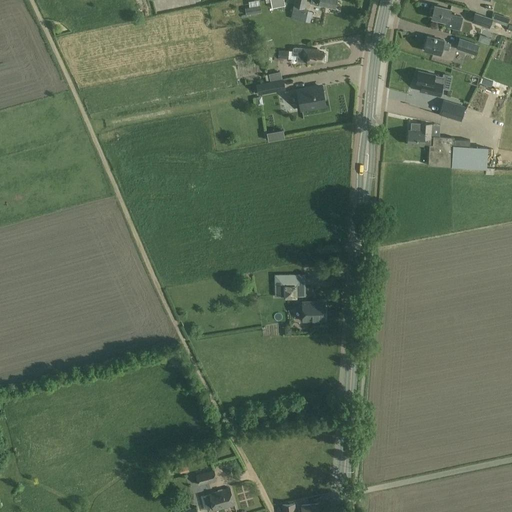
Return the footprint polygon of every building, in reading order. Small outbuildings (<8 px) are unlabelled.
[(285,5),(284,0),(270,0),(272,8),(285,5)] [(296,0),(296,5),(294,6),(293,8),(308,11),(305,7),(306,0),(296,0)] [(310,0),(310,3),(319,4),(319,5),(335,8),(336,0),(310,0)] [(260,6),(246,8),(247,15),(261,12),(260,6)] [(432,9),(431,13),(431,15),(432,15),(432,17),(446,21),(445,26),(452,28),(458,29),(459,29),(463,15),(450,12),(451,9),(435,6),(434,8),(433,8),(432,9)] [(308,11),(293,8),(291,19),(305,22),(308,11)] [(492,18),(475,12),(471,22),(489,28),(492,18)] [(450,43),(443,41),(444,40),(427,36),(424,50),(440,54),(442,49),(449,50),(450,43)] [(479,44),(468,41),(465,51),(476,55),(479,44)] [(318,49),(297,48),(295,48),(294,56),(300,56),(299,61),(316,63),(316,61),(324,62),(324,60),(326,60),(327,54),(324,54),(324,52),(317,52),(318,49)] [(420,91),(439,96),(444,78),(434,76),(434,75),(419,71),(416,84),(422,85),(420,91)] [(468,79),(452,77),(450,90),(466,92),(468,79)] [(259,94),(285,89),(283,80),(257,85),(259,94)] [(326,99),(325,91),(323,91),(322,87),(308,90),(307,88),(297,89),(301,110),(311,108),(311,106),(325,104),(325,99),(326,99)] [(465,107),(443,101),(439,115),(461,121),(465,107)] [(439,136),(431,136),(431,124),(411,123),(411,131),(408,131),(408,144),(429,145),(428,165),(486,169),(487,147),(470,146),(470,140),(454,139),(454,137),(439,136)] [(268,141),(284,138),(283,130),(267,133),(268,141)] [(305,274),(275,275),(275,296),(306,296),(305,274)] [(315,301),(303,302),(303,321),(315,321),(315,320),(325,320),(325,302),(315,302),(315,301)] [(217,480),(214,469),(196,474),(199,485),(217,480)] [(214,511),(235,505),(230,488),(210,493),(214,511)]
